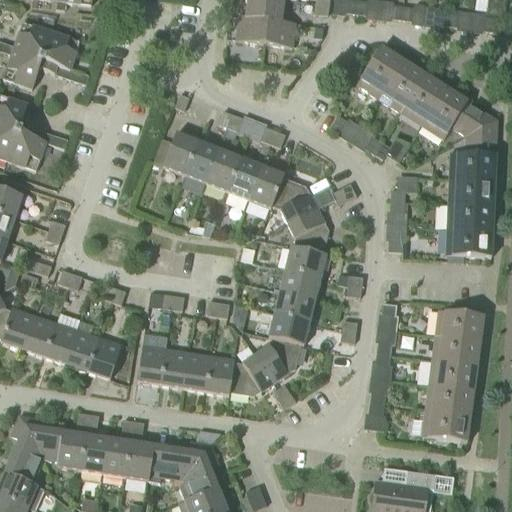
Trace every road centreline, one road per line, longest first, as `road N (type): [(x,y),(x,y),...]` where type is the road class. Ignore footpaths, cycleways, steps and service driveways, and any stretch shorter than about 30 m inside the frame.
road 1 (residential): [(284,125),(362,169),(376,214),(373,274),(348,420),(298,440),(248,434)]
road 2 (residential): [(203,260),(199,290),(112,278),(68,255),(130,76)]
road 3 (residential): [(284,125),(343,35),(506,55)]
road 4 (residential): [(248,434),(1,394)]
